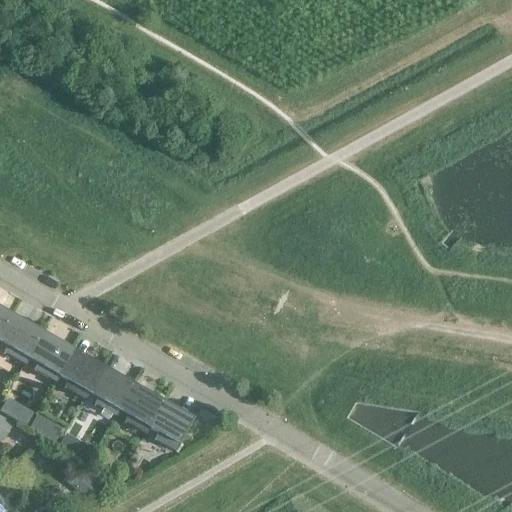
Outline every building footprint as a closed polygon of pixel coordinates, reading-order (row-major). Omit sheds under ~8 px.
[(0,334),(10,317),(0,311),(0,334)] [(21,321),(11,316),(10,317),(0,334),(0,344),(6,348),(2,353),(23,365),(26,359),(40,334),(20,323),(21,321)] [(51,339),(41,333),(40,334),(26,359),(36,365),(32,371),(53,382),(56,377),(70,352),(50,340),(51,339)] [(81,356),(71,350),(70,352),(56,377),(66,382),(63,388),(83,400),(86,394),(101,369),(80,357),(81,356)] [(111,373),(101,368),(101,369),(86,394),(96,399),(93,405),(113,417),(116,411),(131,386),(110,375),(111,373)] [(141,391),(131,385),(131,386),(116,411),(126,417),(123,423),(143,434),(147,428),(161,404),(140,392),(141,391)] [(171,408),(162,402),(161,404),(147,428),(156,434),(153,440),(173,452),(192,420),(180,413),(179,414),(171,409),(171,408)] [(33,414),(22,408),(15,421),(26,427),(33,414)] [(94,450),(65,434),(58,446),(87,462),(94,450)] [(90,500),(101,487),(85,473),(74,487),(90,500)]
